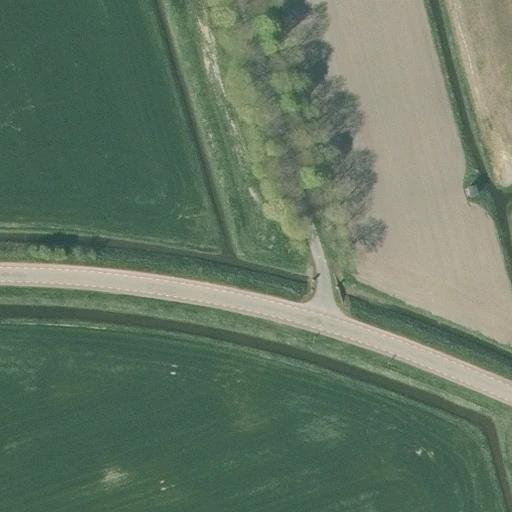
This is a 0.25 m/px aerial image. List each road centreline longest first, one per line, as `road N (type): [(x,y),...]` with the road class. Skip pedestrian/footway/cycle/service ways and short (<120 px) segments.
road 1 (unclassified): [(332,325),(242,0)]
road 2 (secondary): [(332,325),(171,289),(0,276)]
road 3 (secondary): [(511,396),(332,325)]
